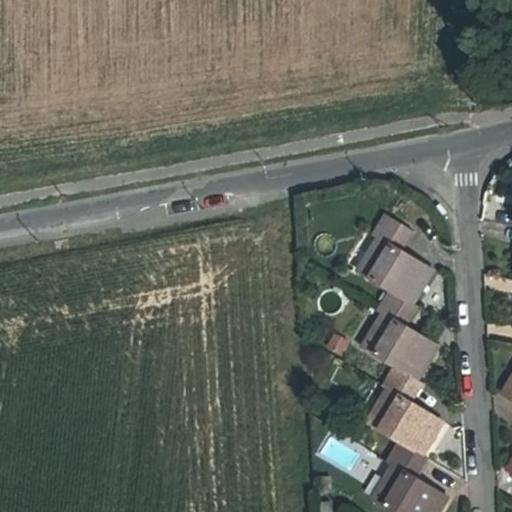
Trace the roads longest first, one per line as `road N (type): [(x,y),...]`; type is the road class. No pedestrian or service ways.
road 1 (residential): [(0,223),(463,145)]
road 2 (residential): [(486,511),(463,145)]
